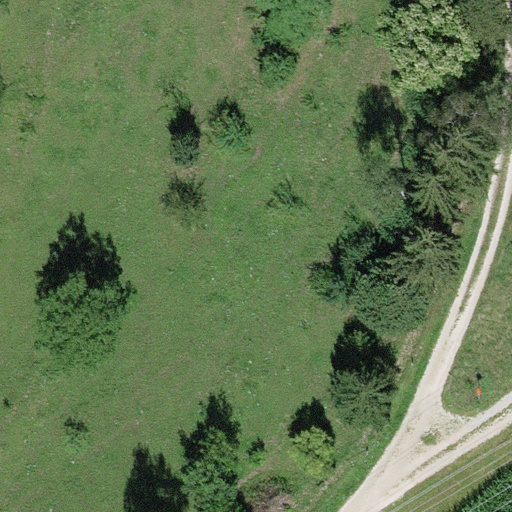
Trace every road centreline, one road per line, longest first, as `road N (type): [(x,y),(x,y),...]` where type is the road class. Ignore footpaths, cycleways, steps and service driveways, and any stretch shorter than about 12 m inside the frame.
road 1 (track): [(511,155),(484,312),(440,415),(366,511)]
road 2 (track): [(370,505),(511,408)]
